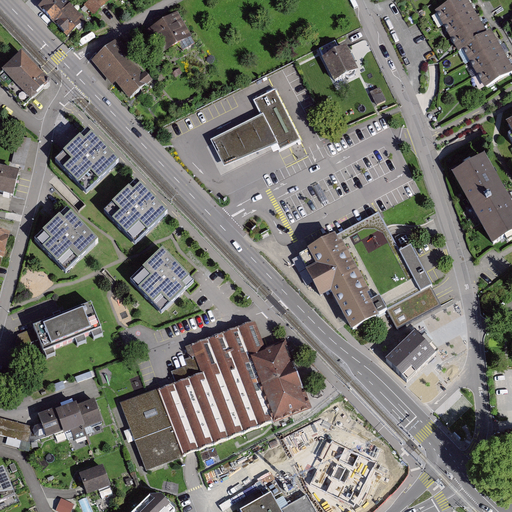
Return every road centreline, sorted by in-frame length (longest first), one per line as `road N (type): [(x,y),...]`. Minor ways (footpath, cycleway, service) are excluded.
road 1 (primary): [(80,79),(412,424)]
road 2 (residential): [(358,0),(406,108),(461,269),(475,357)]
road 3 (residential): [(80,79),(51,114),(0,324)]
road 4 (residential): [(175,0),(70,69)]
road 5 (residential): [(456,470),(483,428),(475,357)]
